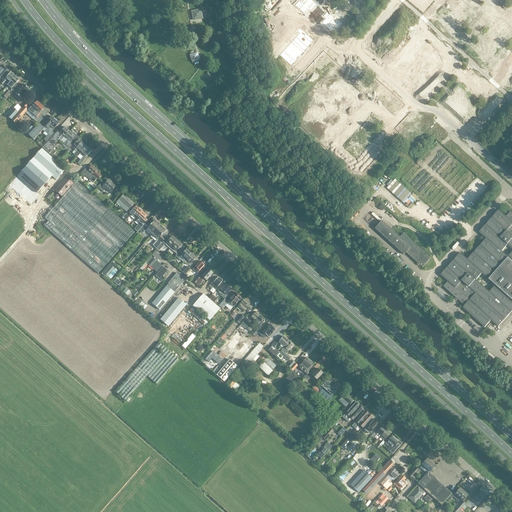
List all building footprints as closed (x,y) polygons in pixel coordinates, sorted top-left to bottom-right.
[(297,0),(299,1),(295,5),(299,9),(299,10),(308,0),(297,0)] [(311,0),(308,0),(299,10),(304,14),(308,9),(311,12),(317,5),(311,0)] [(413,0),(409,5),(417,11),(425,3),(421,0),(413,0)] [(461,0),(457,4),(458,4),(470,15),(472,13),(469,10),(470,8),(468,6),(468,5),(465,2),(465,3),(461,0)] [(458,4),(456,7),(459,10),(457,12),(466,20),(470,16),(470,15),(458,4)] [(193,21),(203,19),(201,9),(191,11),(193,21)] [(401,11),(398,15),(398,16),(410,26),(412,24),(408,21),(410,19),(408,17),(408,16),(405,14),(401,11)] [(325,19),(322,23),(326,27),(335,17),(334,18),(327,12),(323,16),(325,19)] [(439,19),(437,22),(442,26),(447,21),(448,22),(451,18),(447,14),(446,15),(443,12),(439,17),(440,18),(439,19)] [(398,16),(396,18),(399,21),(397,23),(406,31),(410,27),(410,26),(398,16)] [(335,17),(326,27),(331,31),(335,27),(337,29),(342,24),(335,17)] [(499,29),(495,33),(504,41),(508,37),(506,35),(510,31),(502,25),(498,29),(499,29)] [(386,34),(383,38),(392,47),(395,43),(393,41),(397,37),(390,30),(386,34)] [(299,33),(296,37),(302,42),(306,38),(304,37),(303,35),(301,34),(300,33),(299,33)] [(456,34),(448,43),(452,47),(453,47),(464,35),(461,33),(458,36),(456,34)] [(493,38),(489,43),(497,50),(504,41),(495,33),(491,37),(493,38)] [(464,35),(453,47),(455,49),(458,46),(460,48),(462,45),(463,45),(466,42),(465,42),(468,39),(464,35)] [(296,37),(292,42),(298,47),(302,42),(296,37)] [(306,38),(302,42),(307,47),(311,43),(310,42),(308,40),(307,39),(306,38)] [(381,44),(377,48),(385,55),(392,47),(383,38),(379,42),(381,44)] [(292,42),(288,46),(294,51),(298,47),(292,42)] [(302,42),(298,47),(303,52),(307,47),(302,42)] [(288,46),(284,50),(290,56),(294,51),(288,46)] [(298,47),(294,51),(299,56),(303,52),(298,47)] [(429,49),(425,54),(431,59),(435,55),(435,54),(434,53),(431,51),(429,49)] [(284,50),(280,55),(285,60),(290,56),(284,50)] [(294,51),(290,56),(295,61),(299,56),(294,51)] [(192,63),(200,60),(197,52),(189,55),(192,63)] [(425,54),(421,58),(427,64),(431,59),(425,54)] [(480,57),(476,62),(479,65),(480,63),(486,68),(487,67),(490,64),(487,61),(488,61),(487,60),(488,59),(483,54),(480,58),(480,57)] [(435,55),(431,59),(437,64),(441,60),(435,55)] [(290,56),(285,60),(291,65),(295,61),(290,56)] [(421,58),(417,63),(422,68),(427,64),(421,58)] [(431,59),(427,64),(433,69),(437,64),(431,59)] [(318,60),(281,101),(321,138),(358,97),(318,60)] [(417,63),(413,68),(418,73),(422,68),(417,63)] [(479,65),(476,68),(479,71),(479,72),(478,73),(483,77),(486,74),(487,75),(491,70),(487,67),(486,68),(480,63),(479,65)] [(427,64),(423,68),(428,73),(433,69),(427,64)] [(413,68),(408,72),(411,74),(413,76),(414,77),(418,73),(413,68)] [(422,68),(418,73),(424,78),(428,73),(422,68)] [(7,75),(1,83),(3,85),(5,83),(7,85),(15,76),(11,73),(8,76),(7,75)] [(418,73),(414,77),(415,79),(418,81),(420,83),(424,78),(418,73)] [(15,76),(7,85),(12,90),(17,84),(16,83),(19,80),(15,76)] [(22,99),(30,90),(23,84),(15,93),(22,99)] [(454,86),(447,94),(451,98),(452,97),(456,101),(464,91),(460,87),(458,89),(454,86)] [(464,91),(456,101),(460,104),(461,103),(465,106),(472,98),(464,91)] [(32,114),(41,105),(37,101),(34,105),(33,104),(29,109),(28,110),(32,114)] [(489,102),(487,104),(499,114),(499,115),(503,110),(500,107),(497,104),(496,105),(494,102),(492,104),(489,102)] [(486,103),(482,108),(491,116),(493,114),(497,117),(499,114),(487,104),(486,103)] [(42,113),(41,112),(44,108),(41,105),(32,114),(34,116),(37,118),(36,120),(39,123),(40,122),(44,118),(45,117),(41,113),(42,113)] [(18,113),(12,120),(15,123),(27,110),(24,107),(19,113),(18,113)] [(12,120),(18,113),(14,108),(7,116),(12,120)] [(52,117),(45,125),(46,126),(45,128),(39,123),(37,125),(35,128),(29,135),(36,142),(45,132),(56,120),(52,117)] [(52,131),(59,123),(56,120),(45,132),(49,135),(44,140),(47,142),(54,133),(52,131)] [(35,128),(37,125),(34,122),(25,131),(27,133),(33,127),(35,128)] [(55,143),(62,135),(64,136),(65,137),(69,132),(65,127),(64,128),(60,133),(58,131),(49,140),(47,143),(43,148),(49,154),(58,144),(55,143)] [(73,144),(79,138),(75,134),(74,135),(71,133),(69,132),(65,137),(67,139),(68,140),(64,144),(63,145),(64,145),(68,149),(73,144)] [(77,157),(86,147),(85,145),(82,143),(83,141),(79,138),(73,144),(74,145),(75,143),(76,144),(72,148),(76,151),(74,155),(75,156),(77,157)] [(87,157),(91,151),(89,149),(90,149),(87,146),(87,147),(86,147),(77,157),(79,154),(83,157),(78,163),(80,165),(87,157)] [(42,149),(39,152),(38,151),(36,154),(37,155),(18,176),(37,193),(52,176),(56,180),(65,170),(42,149)] [(98,179),(101,176),(96,172),(97,171),(92,166),(89,169),(87,167),(81,173),(84,176),(84,175),(93,183),(95,181),(95,182),(96,181),(95,180),(97,179),(98,179)] [(67,175),(64,179),(54,190),(62,197),(69,188),(70,189),(44,218),(48,221),(44,226),(98,274),(135,232),(77,181),(74,184),(73,183),(75,182),(67,175)] [(386,187),(408,206),(412,201),(412,202),(417,196),(413,193),(412,194),(395,179),(393,181),(392,180),(386,187)] [(110,193),(115,187),(108,180),(105,184),(103,182),(98,187),(101,189),(100,190),(103,192),(106,189),(110,193)] [(124,194),(118,201),(116,203),(126,212),(128,209),(127,207),(132,202),(124,194)] [(134,204),(132,202),(127,207),(128,209),(126,212),(124,214),(123,213),(120,217),(123,219),(126,216),(127,216),(124,220),(125,221),(131,215),(133,217),(140,209),(139,208),(137,210),(132,205),(134,204)] [(146,218),(145,217),(147,216),(140,209),(133,217),(134,217),(135,215),(138,218),(136,220),(140,223),(134,229),(137,232),(139,231),(145,224),(147,221),(148,220),(146,219),(146,218)] [(511,212),(511,211),(506,216),(499,210),(479,232),(486,239),(468,259),(461,253),(441,275),(448,281),(443,286),(465,306),(463,308),(485,327),(491,320),(498,327),(511,311),(511,212)] [(152,234),(161,225),(155,220),(153,223),(152,222),(150,224),(147,221),(145,224),(139,231),(143,234),(146,231),(147,229),(152,234)] [(422,267),(431,258),(403,233),(400,237),(382,221),(375,229),(404,255),(406,252),(422,267)] [(163,228),(161,225),(152,234),(158,239),(153,245),(157,249),(163,242),(166,238),(163,235),(164,233),(166,230),(163,228)] [(170,248),(177,241),(172,236),(169,240),(167,238),(166,238),(157,249),(159,251),(165,244),(170,248)] [(177,241),(170,248),(177,255),(181,250),(179,248),(182,245),(177,241)] [(177,255),(176,257),(180,261),(181,260),(184,262),(191,254),(186,249),(184,252),(181,250),(177,255)] [(163,266),(157,261),(158,260),(159,260),(161,258),(158,255),(160,254),(156,250),(152,255),(155,258),(154,259),(151,256),(146,262),(148,264),(154,270),(157,273),(163,266)] [(191,254),(184,262),(187,265),(188,265),(189,266),(196,258),(191,254)] [(199,271),(204,265),(199,261),(193,269),(195,271),(197,269),(199,271)] [(107,276),(115,266),(111,263),(103,273),(107,276)] [(188,266),(182,272),(185,275),(191,269),(188,266)] [(168,271),(163,267),(155,275),(160,280),(168,271)] [(206,281),(213,273),(208,269),(201,277),(203,279),(204,278),(206,281)] [(160,310),(185,280),(177,273),(168,283),(168,284),(152,303),(160,310)] [(218,286),(222,281),(218,277),(213,282),(211,284),(213,286),(215,284),(218,286)] [(226,295),(232,289),(227,285),(225,287),(224,286),(218,292),(221,294),(223,292),(226,295)] [(235,292),(231,296),(227,301),(225,299),(219,305),(223,309),(228,303),(234,307),(242,298),(239,296),(235,292)] [(210,321),(220,308),(203,294),(193,306),(210,321)] [(135,302),(144,309),(147,305),(139,298),(135,302)] [(178,298),(160,320),(168,326),(186,305),(178,298)] [(243,312),(249,305),(243,300),(244,300),(243,300),(237,307),(243,312)] [(192,308),(189,311),(205,325),(208,322),(192,308)] [(252,320),(255,322),(261,316),(256,312),(253,315),(253,314),(250,316),(253,319),(252,320)] [(241,315),(236,320),(239,323),(244,318),(241,315)] [(261,316),(255,322),(257,325),(256,326),(258,328),(265,321),(263,319),(264,319),(261,316)] [(246,329),(250,325),(244,320),(241,324),(246,329)] [(233,323),(226,332),(230,335),(237,326),(233,323)] [(270,324),(262,332),(268,338),(276,329),(275,329),(275,328),(273,326),(272,326),(270,324)] [(257,327),(251,333),(255,336),(260,330),(257,327)] [(193,333),(182,346),(186,348),(196,336),(193,333)] [(268,350),(274,356),(288,341),(283,336),(278,343),(275,340),(271,344),(271,346),(268,350)] [(289,342),(288,341),(274,356),(275,357),(279,353),(283,356),(285,358),(288,361),(291,358),(285,352),(285,351),(284,350),(286,349),(288,350),(293,345),(289,342)] [(179,360),(169,351),(159,343),(115,392),(125,401),(147,376),(157,385),(179,360)] [(249,364),(253,360),(255,357),(257,359),(259,357),(257,355),(261,350),(263,346),(260,343),(245,361),(249,364)] [(223,360),(212,351),(213,351),(212,351),(205,360),(209,362),(212,358),(219,364),(223,360)] [(260,358),(261,359),(264,362),(259,367),(267,375),(272,370),(276,366),(271,361),(271,360),(265,355),(264,356),(264,355),(262,358),(261,357),(260,358)] [(298,367),(305,373),(307,371),(313,364),(306,358),(298,367)] [(225,382),(238,366),(230,359),(217,375),(225,382)] [(317,380),(323,373),(318,369),(312,376),(317,380)] [(285,379),(292,385),(299,377),(292,371),(285,379)] [(231,377),(226,383),(234,391),(240,386),(231,377)] [(328,401),(340,388),(337,386),(337,384),(335,384),(329,379),(324,385),(326,387),(325,389),(323,388),(319,393),(328,401)] [(347,408),(353,400),(346,393),(344,396),(342,394),(341,396),(342,398),(339,401),(347,408)] [(356,403),(350,408),(342,417),(346,420),(359,406),(359,405),(359,404),(358,402),(357,402),(356,403)] [(363,409),(363,408),(363,407),(362,406),(360,406),(359,406),(346,420),(349,423),(352,419),(356,414),(358,415),(363,409)] [(355,429),(359,425),(369,414),(365,411),(359,417),(361,418),(356,424),(354,422),(350,425),(355,429)] [(369,414),(359,425),(363,428),(372,418),(369,414)] [(366,428),(367,428),(365,430),(367,432),(368,434),(378,423),(374,419),(366,428)] [(374,433),(371,436),(373,438),(376,434),(380,438),(380,437),(386,430),(382,427),(377,432),(378,432),(376,434),(374,433)] [(330,428),(322,437),(325,440),(333,431),(330,428)] [(341,436),(346,430),(343,428),(338,434),(341,436)] [(386,430),(380,437),(383,440),(385,439),(390,434),(386,430)] [(344,450),(355,437),(351,434),(340,446),(344,450)] [(399,442),(392,436),(387,442),(392,447),(388,450),(392,454),(401,445),(398,443),(399,442)] [(382,446),(385,442),(383,441),(380,444),(377,441),(374,445),(379,449),(380,448),(382,446)] [(321,459),(332,446),(328,443),(317,455),(321,459)] [(422,465),(427,469),(425,472),(427,473),(417,483),(441,505),(449,496),(452,498),(455,494),(459,497),(464,491),(460,488),(455,494),(453,492),(452,493),(429,473),(430,472),(435,466),(427,459),(422,465)] [(367,494),(394,464),(390,460),(381,469),(382,470),(363,490),(367,494)] [(411,478),(412,477),(418,470),(416,468),(409,475),(411,478)] [(341,482),(350,473),(345,469),(337,478),(341,482)] [(390,474),(389,476),(391,478),(393,477),(396,479),(400,474),(395,469),(390,474)] [(371,476),(365,471),(349,489),(355,495),(371,476)] [(402,475),(396,482),(402,488),(406,483),(403,481),(406,478),(402,475)] [(390,487),(392,484),(386,478),(381,484),(379,486),(384,490),(385,488),(386,489),(387,489),(390,487)] [(424,492),(418,486),(408,497),(415,503),(416,501),(417,501),(419,499),(419,498),(424,492)] [(464,491),(459,497),(463,501),(468,495),(464,491)] [(383,494),(376,503),(377,504),(378,503),(382,506),(388,499),(383,494)] [(457,511),(464,504),(462,502),(452,511),(457,511)]
